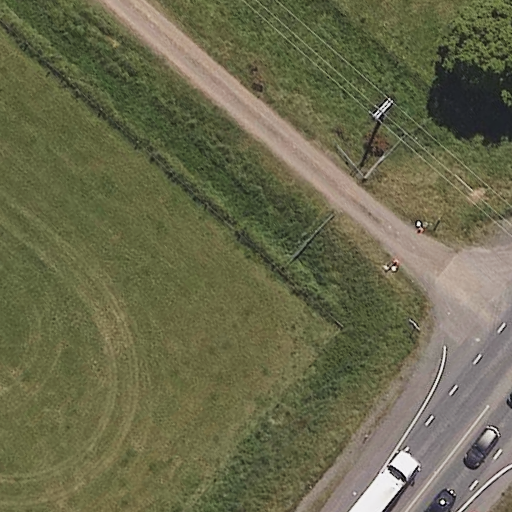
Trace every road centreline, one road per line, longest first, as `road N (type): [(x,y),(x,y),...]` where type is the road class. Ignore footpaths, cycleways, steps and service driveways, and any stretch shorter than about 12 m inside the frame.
road 1 (unclassified): [(511,336),(122,0)]
road 2 (trunk): [(511,375),(409,511)]
